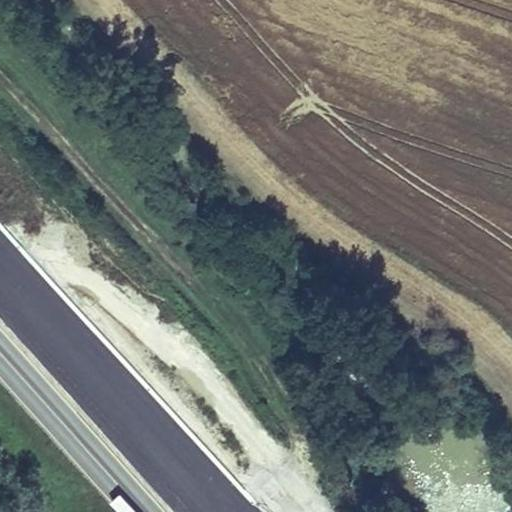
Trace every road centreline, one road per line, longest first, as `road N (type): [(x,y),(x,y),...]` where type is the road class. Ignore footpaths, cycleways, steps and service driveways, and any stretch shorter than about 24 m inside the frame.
road 1 (track): [(0,79),(149,236),(252,324),(283,369),(303,472),(325,511)]
road 2 (motorway): [(215,511),(0,272)]
road 3 (motorway): [(0,340),(154,511)]
